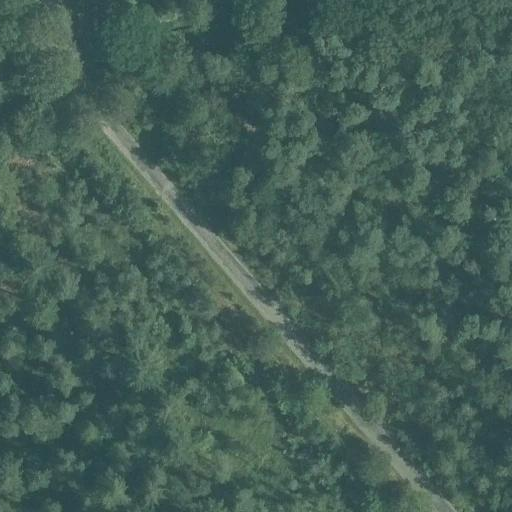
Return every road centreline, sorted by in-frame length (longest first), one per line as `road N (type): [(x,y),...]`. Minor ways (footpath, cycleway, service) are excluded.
road 1 (tertiary): [(443,511),(107,120),(69,64),(52,0)]
road 2 (track): [(511,9),(69,64)]
